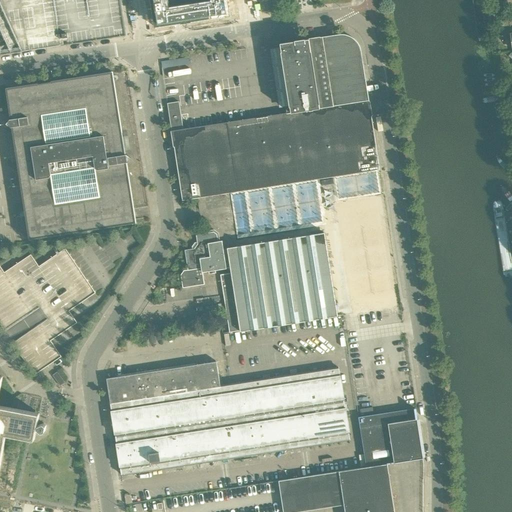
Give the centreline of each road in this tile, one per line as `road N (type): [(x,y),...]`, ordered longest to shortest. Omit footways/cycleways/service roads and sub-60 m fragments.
road 1 (unclassified): [(436,511),(436,451),(374,40),(343,17),(139,46)]
road 2 (unclassified): [(111,511),(92,359),(170,240),(139,46)]
road 3 (unclassified): [(139,46),(0,68)]
